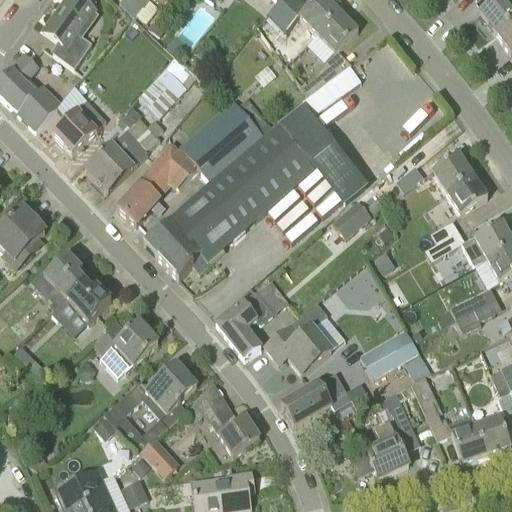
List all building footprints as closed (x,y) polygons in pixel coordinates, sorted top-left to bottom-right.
[(54,23),(43,38),(60,49),(52,60),(73,75),(91,50),(76,40),(84,28),(88,31),(96,20),(92,17),(94,15),(91,13),(94,8),(83,1),(80,5),(72,0),(69,0),(60,14),(59,13),(58,14),(59,15),(54,21),(53,21),(53,22),(54,23)] [(124,0),(126,1),(119,11),(118,11),(133,25),(142,14),(143,15),(154,0),(124,0)] [(201,0),(213,9),(219,0),(266,0),(275,6),(279,0),(201,0)] [(294,0),(288,0),(271,17),(289,36),(300,26),(316,42),(340,19),(321,0),(307,14),(294,0)] [(511,0),(500,0),(478,18),(494,39),(511,24),(511,0)] [(340,19),(316,42),(334,60),(358,37),(340,19)] [(511,24),(494,39),(511,60),(511,58),(511,24)] [(130,29),(123,36),(130,43),(137,35),(130,29)] [(0,89),(0,104),(16,119),(16,120),(35,138),(62,109),(42,91),(35,98),(24,87),(38,73),(25,61),(0,89)] [(158,85),(138,105),(156,123),(176,102),(185,92),(181,88),(189,79),(175,66),(164,78),(158,85)] [(327,73),(301,94),(309,103),(310,105),(336,84),(327,73)] [(151,242),(143,249),(178,286),(192,273),(199,281),(210,270),(209,269),(228,252),(313,177),(284,143),(301,129),(309,127),(359,86),(348,74),(336,84),(310,105),(278,130),(274,134),(210,190),(171,226),(153,244),(151,242)] [(171,150),(116,214),(136,233),(160,204),(160,205),(169,193),(175,198),(196,174),(210,190),(274,134),(247,103),(237,112),(232,106),(178,153),(179,154),(177,155),(171,150)] [(87,107),(51,141),(72,162),(98,137),(96,136),(106,127),(94,115),(87,107)] [(110,153),(85,176),(107,198),(148,159),(146,157),(147,156),(159,144),(138,123),(141,119),(132,111),(102,144),(110,153)] [(405,133),(411,139),(434,119),(428,112),(405,133)] [(458,161),(430,179),(444,200),(472,182),(458,161)] [(415,174),(395,190),(403,200),(422,184),(415,174)] [(472,182),(444,200),(459,222),(487,204),(472,182)] [(355,209),(331,231),(345,247),(370,225),(355,209)] [(22,215),(0,235),(0,255),(3,259),(0,262),(13,276),(40,252),(35,247),(44,238),(22,215)] [(291,252),(316,233),(310,225),(285,243),(291,252)] [(452,227),(430,241),(437,251),(458,238),(452,227)] [(511,247),(501,228),(472,244),(485,266),(511,251),(511,247)] [(437,251),(424,258),(431,269),(464,249),(458,238),(437,251)] [(511,251),(485,266),(498,289),(511,281),(511,251)] [(39,280),(30,289),(44,305),(54,296),(65,307),(84,288),(78,281),(81,277),(66,261),(42,284),(39,280)] [(84,288),(65,307),(87,330),(110,307),(95,291),(91,295),(84,288)] [(490,295),(449,316),(454,326),(495,305),(490,295)] [(217,330),(216,332),(244,367),(245,366),(262,354),(247,335),(256,327),(259,331),(272,321),(254,298),(217,330)] [(495,305),(454,326),(462,340),(480,331),(478,328),(501,315),(495,305)] [(316,310),(264,353),(274,365),(282,358),(301,381),(332,356),(313,333),(327,322),(316,310)] [(114,331),(91,351),(102,363),(100,365),(117,384),(130,372),(132,374),(157,350),(138,329),(123,342),(114,331)] [(402,337),(360,363),(373,383),(415,358),(402,337)] [(511,369),(501,375),(505,385),(511,382),(511,369)] [(176,370),(139,403),(167,434),(186,416),(179,408),(196,393),(176,370)] [(501,375),(489,380),(499,403),(497,404),(504,421),(511,417),(511,401),(510,397),(505,385),(501,375)] [(334,379),(281,410),(294,432),(332,410),(328,403),(343,394),(334,379)] [(424,383),(410,391),(437,448),(451,442),(461,470),(486,462),(475,431),(474,431),(471,422),(449,430),(447,428),(442,430),(431,407),(434,405),(424,383)] [(349,411),(366,410),(364,391),(348,392),(349,411)] [(394,398),(377,407),(381,416),(386,414),(393,430),(398,440),(399,443),(412,437),(394,398)] [(127,400),(103,421),(138,460),(140,458),(150,449),(124,422),(137,411),(127,400)] [(227,414),(208,427),(231,463),(259,446),(244,424),(236,429),(227,414)] [(499,422),(475,431),(486,462),(510,453),(499,422)] [(105,424),(93,434),(104,446),(115,436),(105,424)] [(365,457),(349,464),(357,481),(372,474),(378,485),(408,471),(395,442),(398,440),(393,430),(375,439),(379,449),(364,455),(365,457)] [(150,449),(140,458),(154,473),(168,460),(154,445),(150,449)] [(140,463),(130,472),(140,482),(149,473),(140,463)] [(112,511),(96,477),(55,496),(61,511),(112,511)] [(225,482),(191,487),(194,511),(249,511),(247,499),(253,498),(251,478),(225,481),(225,482)] [(144,485),(124,489),(128,510),(148,506),(144,485)]
